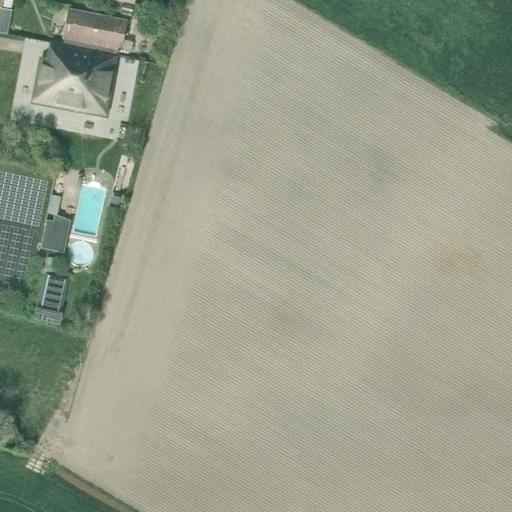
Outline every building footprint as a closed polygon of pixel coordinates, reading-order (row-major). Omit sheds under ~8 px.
[(124,5),(122,15),(131,17),(134,7),(124,5)] [(0,9),(0,21),(9,24),(11,12),(0,9)] [(65,47),(116,57),(118,50),(121,51),(127,21),(68,10),(63,39),(67,40),(65,47)] [(33,102),(106,115),(117,57),(116,57),(65,47),(51,44),(48,61),(42,60),(33,102)] [(46,222),(41,249),(49,251),(55,223),(46,222)] [(63,314),(61,314),(68,279),(55,276),(58,259),(43,256),(38,275),(43,276),(36,308),(37,308),(34,322),(60,329),(63,314)]
